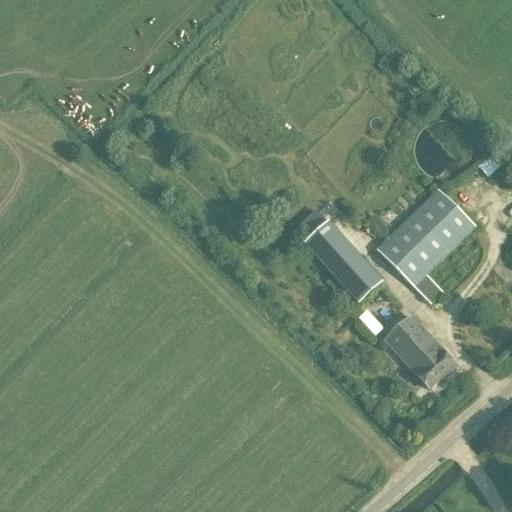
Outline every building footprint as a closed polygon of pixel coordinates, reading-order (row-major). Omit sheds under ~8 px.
[(468,152),(468,151),(467,144),(465,139),(462,133),(459,130),(455,126),(450,123),(440,121),(435,121),(428,122),(421,125),(417,128),(413,133),(410,138),(408,143),(407,149),(407,155),(409,160),(411,166),(415,171),(420,176),(425,179),(433,181),(436,181),(442,181),(448,179),(454,176),(458,173),(462,169),(465,164),(467,158),(468,152)] [(475,228),(438,191),(377,252),(431,305),(442,293),(426,277),(475,228)] [(383,285),(328,224),(304,245),(359,306),(383,285)] [(366,313),(358,321),(375,338),(382,331),(366,313)] [(456,368),(412,319),(385,342),(429,391),(456,368)]
